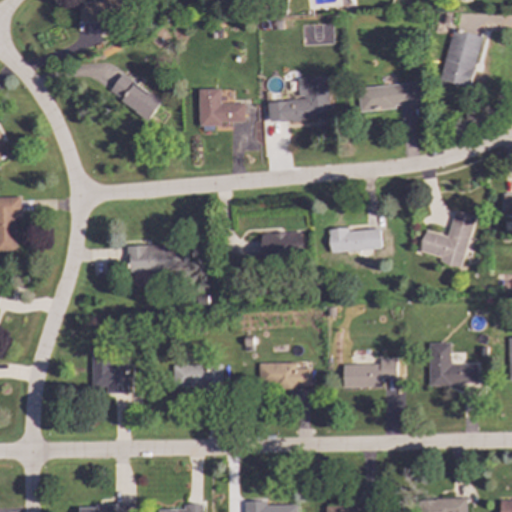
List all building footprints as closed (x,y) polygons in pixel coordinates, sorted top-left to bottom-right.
[(80,0),(79,23),(114,24),(114,16),(132,17),(132,0),(80,0)] [(438,81),(469,88),(480,36),(450,30),(438,81)] [(107,93),(148,120),(160,101),(119,75),(107,93)] [(296,78),(297,100),(266,101),(267,121),(328,119),(326,77),(296,78)] [(420,106),(419,83),(356,87),(358,110),(420,106)] [(198,125),(243,124),(242,103),(219,104),(218,89),(197,89),(198,125)] [(0,158),(8,154),(0,139),(0,158)] [(511,194),(502,195),(502,216),(511,215),(511,194)] [(0,197),(0,252),(14,252),(13,216),(19,216),(19,197),(0,197)] [(460,266),(473,216),(452,211),(446,236),(423,231),(417,254),(460,266)] [(378,228),(327,231),(328,253),(354,251),(355,257),(369,257),(368,249),(379,248),(378,228)] [(260,234),(261,258),(301,257),(300,233),(260,234)] [(127,246),(128,272),(186,271),(186,246),(161,247),(161,245),(127,246)] [(427,386),(476,385),(476,364),(448,365),(448,343),(426,344),(427,386)] [(89,351),(90,387),(105,386),(105,394),(126,393),(126,366),(109,366),(109,350),(89,351)] [(341,388),(381,387),(381,378),(395,378),(394,359),(378,360),(378,364),(341,365),(341,388)] [(309,369),(293,369),(293,364),(257,363),(257,386),(309,386),(309,369)] [(171,365),(170,388),(220,389),(220,366),(171,365)] [(465,511),(465,499),(415,499),(415,511),(420,511),(465,511)] [(243,504),(243,511),(295,511),(295,503),(243,504)]
